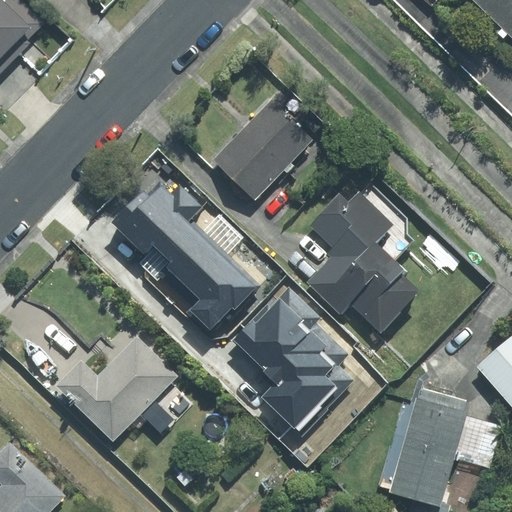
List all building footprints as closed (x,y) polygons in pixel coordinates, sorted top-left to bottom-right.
[(0,0),(0,73),(7,67),(48,23),(22,0),(0,0)] [(511,0),(480,0),(511,28),(511,0)] [(278,96),(218,157),(261,200),(322,139),(278,96)] [(399,252),(389,243),(405,225),(369,192),(353,209),(341,199),(316,227),(340,249),(310,282),(344,313),(353,303),(389,335),(429,291),(412,276),(418,269),(399,252)] [(241,335),(228,317),(240,309),(252,326),(270,314),(258,297),(270,288),(239,244),(214,262),(199,241),(183,252),(154,272),(212,355),(241,335)] [(187,375),(143,330),(103,369),(92,357),(66,382),(121,439),(187,375)] [(511,339),(483,367),(511,396),(511,339)] [(453,511),(455,504),(464,461),(473,416),(475,407),(417,395),(397,493),(404,494),(399,511),(453,511)] [(0,484),(7,492),(0,498),(0,511),(55,511),(73,494),(18,441),(0,459),(0,484)]
